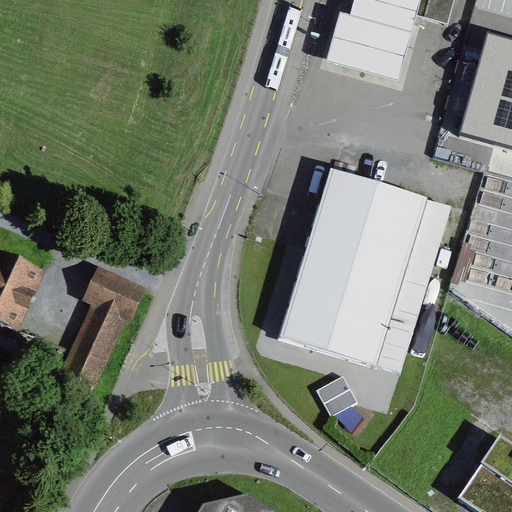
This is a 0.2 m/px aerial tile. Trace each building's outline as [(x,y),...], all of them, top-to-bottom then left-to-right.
[(457,0),(342,0),(323,72),(396,93),(412,20),(450,31),(457,0)] [(453,216),(323,173),(267,342),(398,385),(453,216)] [(45,279),(0,258),(0,334),(16,342),(45,279)] [(145,297),(102,277),(58,373),(101,392),(145,297)] [(347,376),(321,389),(334,416),(361,403),(347,376)] [(511,511),(511,451),(499,443),(476,477),(458,504),(469,511),(511,511)] [(259,511),(241,501),(196,508),(193,511),(259,511)]
